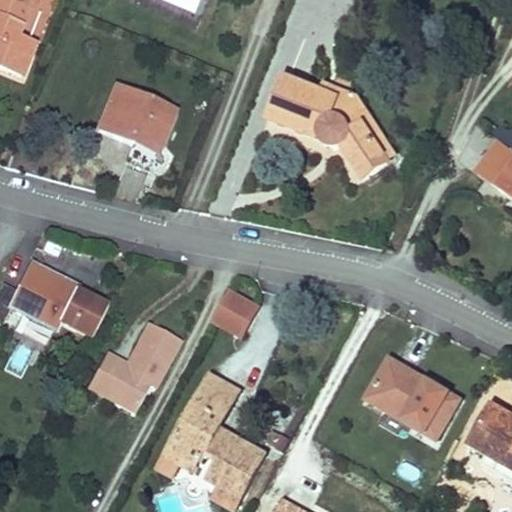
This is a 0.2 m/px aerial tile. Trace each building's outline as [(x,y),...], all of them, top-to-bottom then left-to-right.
[(0,0),(0,68),(21,78),(33,48),(16,40),(32,0),(0,0)] [(43,0),(40,8),(50,12),(55,0),(43,0)] [(343,151),(363,182),(388,166),(349,108),(347,106),(320,95),(285,82),(268,122),(321,144),(323,146),(326,149),(330,151),(334,152),(338,152),(343,151)] [(323,86),(320,95),(347,106),(349,108),(356,100),(355,98),(323,86)] [(116,89),(99,133),(134,147),(135,142),(160,152),(174,114),(116,89)] [(356,100),(349,108),(388,166),(396,161),(356,100)] [(156,161),(160,152),(135,142),(134,147),(133,151),(156,161)] [(511,166),(495,189),(511,202),(511,166)] [(106,308),(86,298),(81,308),(70,303),(75,293),(77,288),(32,265),(17,294),(3,288),(0,293),(0,327),(1,328),(10,310),(55,334),(60,325),(89,340),(106,308)] [(81,308),(86,298),(75,293),(70,303),(81,308)] [(244,337),(259,309),(230,293),(214,322),(244,337)] [(149,326),(130,359),(137,363),(133,371),(125,367),(116,361),(108,378),(115,381),(105,399),(134,416),(148,389),(155,392),(181,343),(149,326)] [(87,391),(105,399),(115,381),(108,378),(116,361),(107,356),(87,391)] [(130,359),(125,367),(133,371),(137,363),(130,359)] [(367,402),(438,442),(460,403),(389,363),(367,402)] [(214,441),(219,431),(239,395),(211,379),(173,450),(200,466),(206,457),(217,464),(208,482),(220,489),(241,501),(264,457),(230,438),(225,447),(214,441)] [(511,419),(492,408),(470,446),(491,459),(485,469),(511,484),(511,419)] [(230,438),(219,431),(214,441),(225,447),(230,438)] [(200,466),(173,450),(159,473),(173,481),(180,468),(195,476),(200,466)] [(229,511),(234,511),(241,501),(220,489),(214,502),(229,511)]
